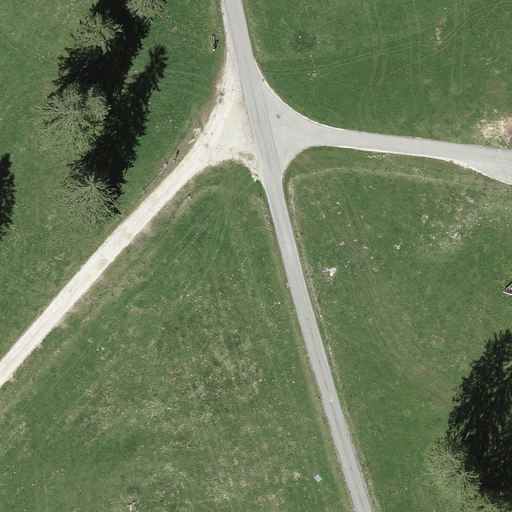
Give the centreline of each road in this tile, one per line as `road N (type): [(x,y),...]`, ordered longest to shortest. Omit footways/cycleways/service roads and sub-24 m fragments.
road 1 (unclassified): [(234,0),(296,296),(364,511)]
road 2 (track): [(0,381),(252,114)]
